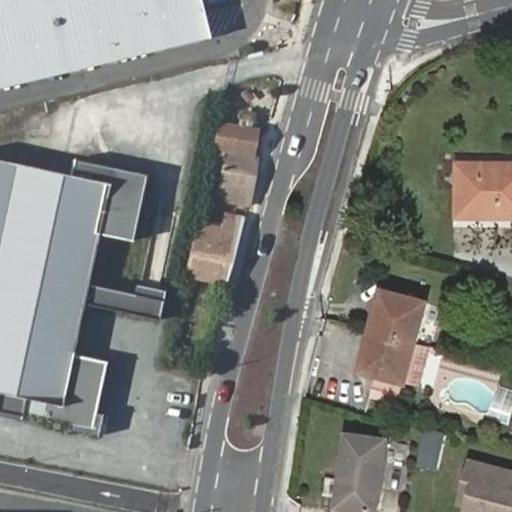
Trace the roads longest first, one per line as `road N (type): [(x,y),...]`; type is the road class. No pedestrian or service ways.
road 1 (tertiary): [(338,0),(247,317),(205,511)]
road 2 (tertiary): [(264,511),(291,329),(383,10)]
road 3 (residential): [(511,4),(414,23),(383,10)]
